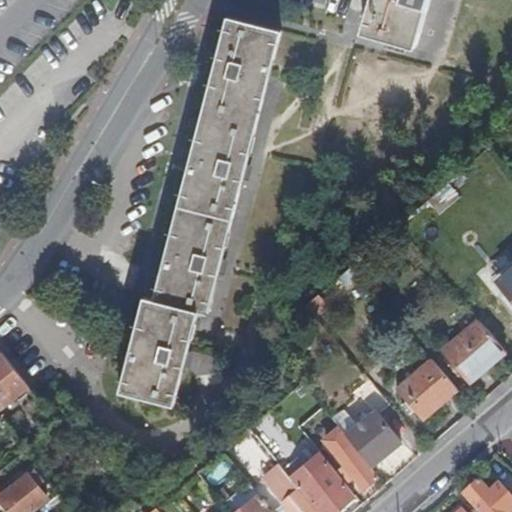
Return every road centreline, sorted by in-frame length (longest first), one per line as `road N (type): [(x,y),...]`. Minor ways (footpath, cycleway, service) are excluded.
road 1 (residential): [(0,297),(183,0)]
road 2 (residential): [(506,417),(395,511)]
